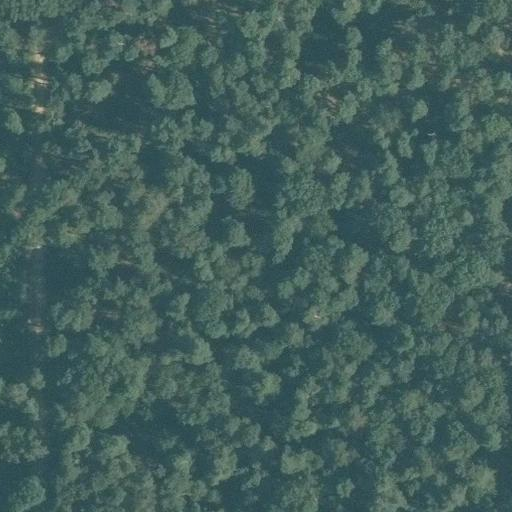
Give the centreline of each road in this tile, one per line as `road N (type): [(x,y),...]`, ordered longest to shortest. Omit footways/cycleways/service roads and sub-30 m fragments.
road 1 (track): [(15,0),(18,511)]
road 2 (track): [(511,53),(499,511)]
